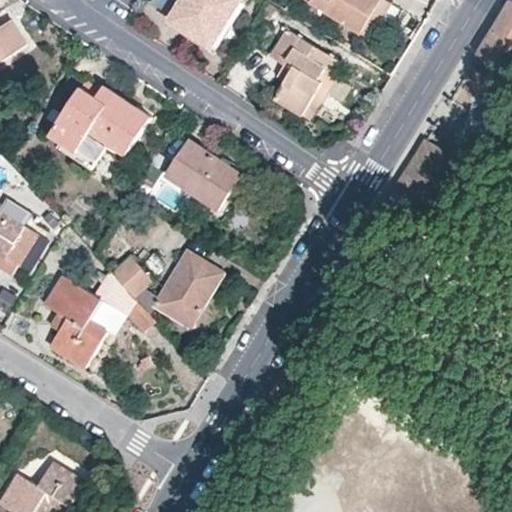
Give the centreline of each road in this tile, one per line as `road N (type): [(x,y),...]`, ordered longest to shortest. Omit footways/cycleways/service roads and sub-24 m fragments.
road 1 (residential): [(63,0),(356,201)]
road 2 (tertiary): [(188,472),(356,201)]
road 3 (tertiary): [(356,201),(481,0)]
road 4 (residential): [(0,356),(188,472)]
